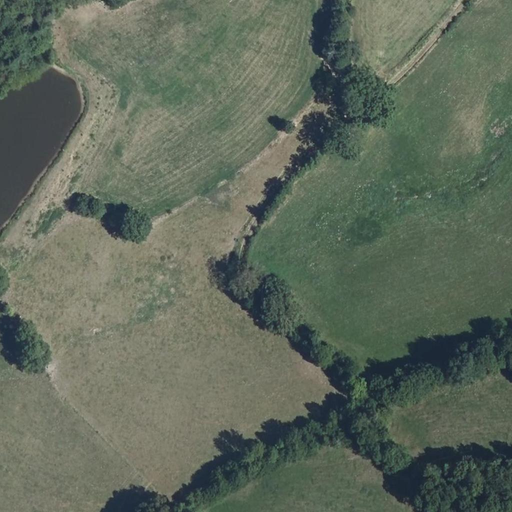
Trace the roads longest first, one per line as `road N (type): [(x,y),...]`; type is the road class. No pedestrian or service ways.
road 1 (track): [(380,394),(173,511)]
road 2 (track): [(357,111),(473,0)]
